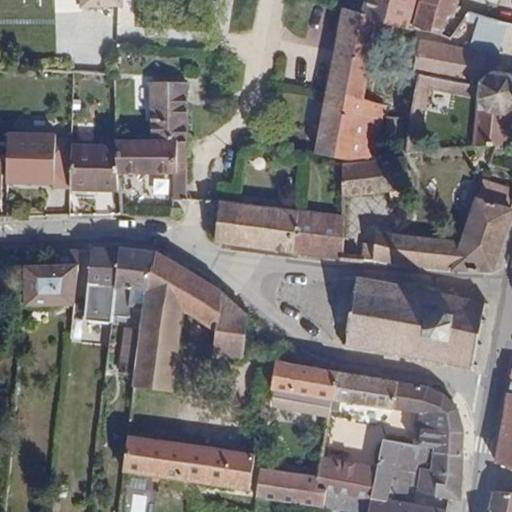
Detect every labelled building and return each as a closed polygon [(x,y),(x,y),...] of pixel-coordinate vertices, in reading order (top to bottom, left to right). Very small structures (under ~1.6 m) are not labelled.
[(409,30),(416,0),(365,0),(362,13),(345,8),(318,154),(353,160),(372,157),(386,107),(364,99),(379,22),(409,30)] [(511,0),(420,0),(413,27),(442,34),(447,17),(454,20),(459,0),(511,0)] [(476,30),(480,17),(466,12),(457,25),(476,30)] [(511,113),(511,77),(494,74),(499,49),(470,43),(466,49),(419,41),(412,72),(419,74),(477,86),(475,100),(477,100),(472,146),(498,147),(505,148),(508,124),(509,113),(511,113)] [(475,100),(477,86),(419,74),(408,155),(419,153),(429,90),(475,100)] [(186,142),(185,83),(150,83),(150,142),(186,142)] [(56,139),(8,138),(8,185),(56,185),(56,139)] [(69,139),(56,139),(56,185),(56,191),(69,191),(69,139)] [(184,201),(186,142),(150,142),(114,142),(114,146),(116,174),(135,174),(173,174),(172,200),(184,201)] [(116,174),(114,146),(71,145),(70,198),(96,198),(96,190),(118,190),(116,174)] [(422,189),(418,156),(343,164),(342,197),(358,196),(406,191),(422,189)] [(136,190),(135,174),(116,174),(118,190),(136,190)] [(492,272),(511,208),(511,190),(483,180),(462,241),(412,238),(376,232),(375,247),(374,261),(416,268),(492,272)] [(423,197),(422,189),(406,191),(407,199),(423,197)] [(343,261),(345,217),(219,201),(215,242),(343,261)] [(113,309),(120,247),(93,246),(88,292),(95,293),(93,307),(113,309)] [(145,307),(152,251),(120,247),(113,309),(112,315),(128,316),(129,305),(145,307)] [(374,261),(375,247),(363,247),(362,263),(374,261)] [(74,305),(80,248),(54,249),(55,264),(24,265),(25,306),(74,305)] [(184,309),(189,272),(156,251),(152,251),(145,307),(142,327),(136,372),(134,386),(174,391),(184,309)] [(216,331),(221,291),(189,272),(184,309),(216,331)] [(485,330),(487,324),(482,323),(485,310),(489,311),(490,305),(486,304),(487,300),(481,299),(480,303),(459,298),(459,295),(454,293),(453,297),(434,294),(435,290),(429,289),(428,292),(410,289),(410,285),(405,284),(404,288),(386,284),(387,280),(380,279),(380,283),(363,279),(364,276),(358,274),(357,278),(351,277),(350,282),(356,283),(354,292),(348,290),(347,296),(350,297),(344,331),(340,330),(339,336),(347,338),(346,343),(337,341),(337,346),(345,348),(344,353),(350,354),(351,349),(367,352),(366,358),(371,358),(372,353),(388,357),(387,362),(394,363),(394,358),(412,362),(411,367),(417,368),(419,363),(439,368),(438,372),(445,373),(445,369),(465,373),(464,377),(471,379),(472,374),(476,375),(478,369),(473,368),(476,355),(480,356),(482,348),(477,348),(481,330),(485,330)] [(243,360),(248,315),(221,291),(216,331),(213,355),(243,360)] [(136,372),(142,327),(126,325),(120,369),(136,372)] [(106,364),(109,343),(98,342),(95,363),(106,364)] [(333,399),(339,371),(276,361),(269,406),(329,415),(330,410),(333,399)] [(393,409),(399,382),(339,371),(333,399),(340,400),(393,409)] [(407,412),(412,384),(399,382),(393,409),(407,412)] [(464,434),(458,409),(445,396),(426,386),(412,384),(407,412),(420,414),(414,445),(463,454),(464,434)] [(511,394),(508,394),(496,462),(511,467),(511,394)] [(338,411),(340,400),(333,399),(330,410),(338,411)] [(250,490),(255,455),(128,435),(123,471),(250,490)] [(460,499),(463,454),(414,445),(383,440),(377,469),(371,497),(382,499),(389,500),(396,469),(411,471),(420,473),(418,491),(436,496),(460,499)] [(371,497),(377,469),(321,458),(318,476),(315,489),(327,491),(371,499),(371,497)] [(315,489),(318,476),(261,467),(256,498),(323,507),(327,491),(315,489)] [(406,503),(411,471),(396,469),(389,500),(406,503)] [(368,511),(369,508),(371,499),(327,491),(323,507),(346,511),(347,511),(368,511)] [(511,511),(511,492),(492,491),(488,511),(511,511)] [(380,510),(382,499),(371,497),(371,499),(369,508),(380,510)] [(446,511),(406,503),(389,500),(382,499),(380,510),(369,508),(368,511),(446,511)]
